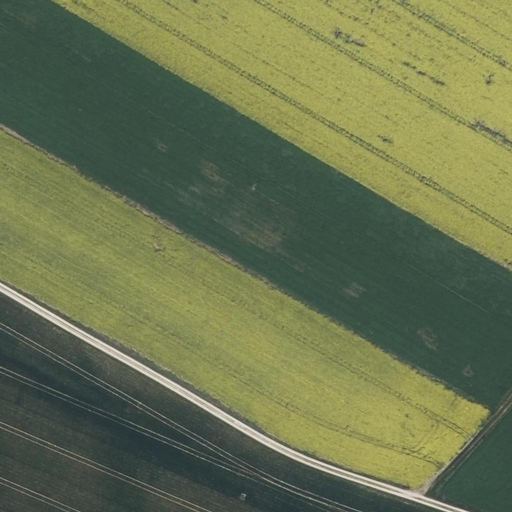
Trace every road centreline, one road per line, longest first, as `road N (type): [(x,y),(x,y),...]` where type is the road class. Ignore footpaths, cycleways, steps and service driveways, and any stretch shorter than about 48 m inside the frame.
road 1 (track): [(0,288),(283,451),(455,511)]
road 2 (track): [(511,397),(419,498)]
